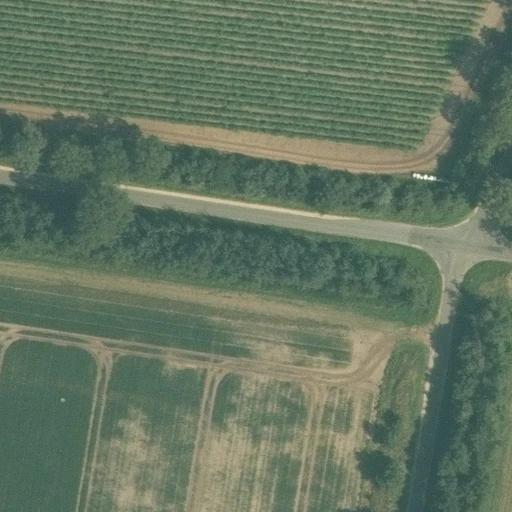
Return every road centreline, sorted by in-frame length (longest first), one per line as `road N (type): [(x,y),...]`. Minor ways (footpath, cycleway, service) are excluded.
road 1 (unclassified): [(0,182),(457,250)]
road 2 (unclassified): [(414,511),(457,250)]
road 3 (unclassified): [(457,250),(511,136)]
